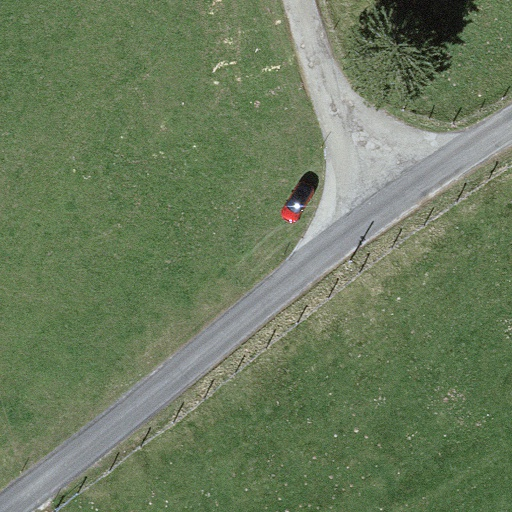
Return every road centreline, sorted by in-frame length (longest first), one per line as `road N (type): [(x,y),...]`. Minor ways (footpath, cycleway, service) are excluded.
road 1 (unclassified): [(0,511),(214,350),(385,185),(511,113)]
road 2 (track): [(385,185),(307,0)]
